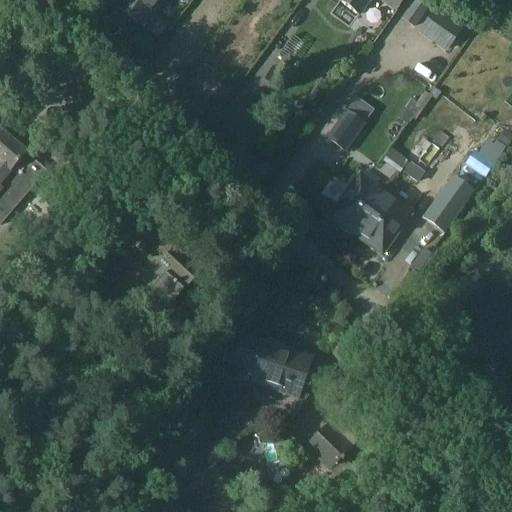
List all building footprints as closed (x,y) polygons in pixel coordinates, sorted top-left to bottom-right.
[(120,0),(115,7),(141,27),(161,0),(120,0)] [(340,0),(339,2),(359,17),(371,0),(387,0),(398,8),(403,0),(340,0)] [(464,33),(450,23),(432,48),(446,58),(464,33)] [(382,123),(395,133),(410,115),(398,104),(382,123)] [(414,112),(411,128),(425,130),(427,114),(414,112)] [(347,114),(326,142),(344,155),(365,127),(347,114)] [(435,151),(447,128),(439,124),(427,148),(435,151)] [(511,137),(504,131),(496,143),(506,150),(511,140),(511,137)] [(0,226),(45,174),(25,158),(0,188),(0,185),(25,155),(0,133),(0,226)] [(410,165),(402,175),(416,185),(424,175),(410,165)] [(267,176),(259,169),(252,178),(260,185),(267,176)] [(358,176),(326,222),(351,240),(384,195),(383,194),(358,176)] [(473,194),(451,179),(421,220),(443,236),(473,194)] [(48,190),(57,198),(65,188),(56,180),(48,190)] [(384,195),(352,240),(379,260),(411,213),(384,195)] [(131,245),(130,249),(144,255),(152,236),(140,232),(140,233),(137,231),(131,245)] [(163,255),(154,265),(139,281),(168,308),(192,281),(163,255)] [(95,282),(82,286),(89,306),(101,302),(95,282)] [(242,339),(238,352),(226,348),(221,364),(243,372),(240,382),(251,386),(252,383),(296,398),(308,361),(242,339)] [(199,368),(198,371),(207,374),(211,362),(205,360),(203,359),(199,368)] [(289,423),(273,427),(275,435),(278,434),(281,446),(290,444),(288,432),(291,431),(289,423)] [(352,449),(327,425),(304,450),(329,474),(352,449)] [(235,445),(241,484),(266,480),(260,441),(235,445)] [(352,463),(337,480),(348,491),(363,474),(352,463)]
